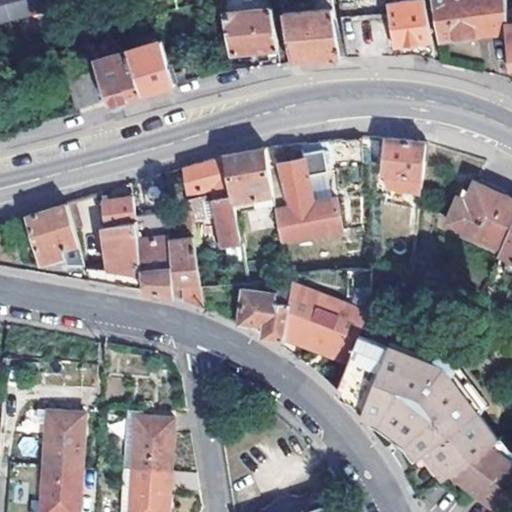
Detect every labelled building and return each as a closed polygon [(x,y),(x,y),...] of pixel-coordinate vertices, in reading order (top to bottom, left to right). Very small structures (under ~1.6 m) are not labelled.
[(0,0),(0,23),(11,20),(5,0),(0,0)] [(5,0),(11,20),(52,10),(49,0),(5,0)] [(271,7),(269,0),(256,0),(257,9),(271,7)] [(282,11),(289,62),(318,58),(341,56),(339,46),(336,29),(331,0),(320,0),(322,7),(282,11)] [(422,0),(401,0),(388,2),(394,44),(429,40),(422,0)] [(432,0),(434,9),(502,0),(432,0)] [(503,0),(502,0),(434,9),(438,39),(507,32),(506,24),(503,0)] [(271,7),(257,9),(226,13),(232,52),(278,47),(271,7)] [(382,18),(366,18),(365,41),(382,41),(382,18)] [(170,73),(161,40),(127,49),(140,94),(162,88),(174,84),(170,73)] [(68,75),(76,105),(106,98),(107,103),(122,99),(140,94),(127,49),(114,53),(116,60),(97,64),(98,67),(68,75)] [(95,59),(97,64),(116,60),(114,53),(95,59)] [(396,141),(387,140),(384,172),(388,190),(423,194),(427,155),(428,144),(396,141)] [(288,161),(280,162),(288,208),(277,210),(282,242),(344,232),(340,201),(333,202),(315,205),(310,175),(328,172),(324,143),(311,144),(290,147),(291,153),(287,153),(288,161)] [(228,158),(227,158),(234,204),(274,196),(267,150),(244,155),(228,158)] [(287,153),(279,155),(280,162),(288,161),(287,153)] [(185,170),(188,195),(215,189),(222,235),(218,235),(221,247),(241,243),(234,204),(227,158),(197,166),(185,170)] [(310,175),(315,205),(333,202),(328,172),(310,175)] [(144,188),(162,186),(161,176),(143,181),(144,188)] [(502,249),(511,227),(511,198),(477,182),(468,202),(459,198),(448,224),(502,249)] [(137,219),(137,221),(139,234),(141,269),(141,270),(172,269),(170,237),(170,236),(162,186),(144,188),(150,217),(137,219)] [(107,197),(102,197),(105,225),(137,221),(137,219),(134,204),(133,198),(108,201),(107,197)] [(189,202),(190,210),(195,250),(209,248),(202,200),(189,202)] [(74,202),(67,204),(72,221),(78,219),(74,202)] [(2,223),(1,223),(8,250),(36,244),(42,264),(67,259),(68,264),(85,267),(72,221),(67,204),(37,214),(23,217),(2,223)] [(187,235),(170,237),(172,269),(173,287),(182,286),(184,298),(203,306),(200,284),(195,250),(190,210),(184,211),(187,235)] [(137,221),(105,225),(103,225),(109,272),(141,276),(141,270),(141,269),(139,234),(137,221)] [(511,227),(502,249),(500,254),(511,259),(511,227)] [(148,291),(174,296),(173,287),(172,269),(141,270),(141,276),(142,290),(148,291)] [(173,287),(174,296),(179,297),(184,298),(182,286),(173,287)] [(277,299),(278,291),(244,288),(242,322),(262,323),(266,324),(266,334),(283,345),(284,338),(287,322),(291,301),(277,299)] [(291,301),(287,322),(329,337),(325,352),(349,360),(365,321),(368,314),(293,289),(293,291),(291,301)] [(277,299),(291,301),(293,291),(278,291),(277,299)] [(349,360),(338,389),(370,403),(367,410),(385,418),(404,433),(412,438),(425,455),(430,450),(449,474),(455,469),(462,464),(493,441),(497,439),(479,413),(444,365),(421,356),(425,345),(365,321),(349,360)] [(284,338),(325,352),(329,337),(287,322),(284,338)] [(445,354),(425,345),(421,356),(444,365),(479,413),(489,406),(456,364),(445,354)] [(361,414),(372,427),(388,435),(402,447),(415,462),(420,458),(430,460),(443,478),(449,474),(430,450),(425,455),(412,438),(404,433),(385,418),(367,410),(370,403),(338,389),(339,389),(361,414)] [(51,410),(47,465),(85,467),(88,413),(51,410)] [(130,415),(125,470),(136,470),(139,417),(130,415)] [(139,417),(136,470),(173,473),(176,419),(146,417),(139,417)] [(497,439),(493,441),(511,459),(511,447),(501,436),(497,439)] [(475,475),(469,481),(471,487),(479,494),(482,496),(484,495),(503,509),(511,499),(511,459),(493,441),(462,464),(475,475)] [(455,469),(469,481),(475,475),(462,464),(455,469)] [(81,511),(85,467),(47,465),(43,511),(81,511)] [(122,511),(132,511),(136,470),(125,470),(122,511)] [(169,511),(171,491),(200,493),(197,474),(173,473),(136,470),(132,511),(169,511)]
